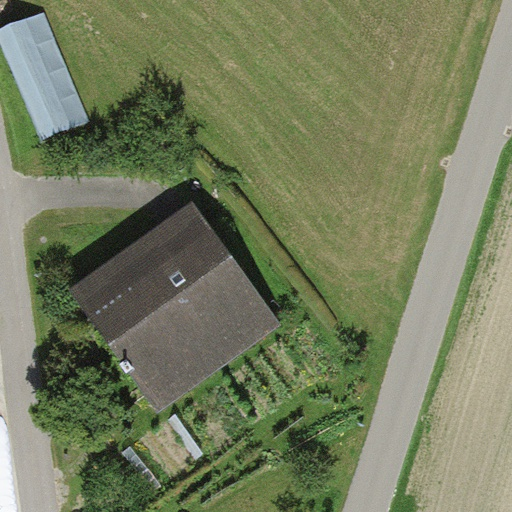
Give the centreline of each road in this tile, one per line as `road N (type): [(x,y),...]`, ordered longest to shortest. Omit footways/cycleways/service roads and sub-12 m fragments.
road 1 (unclassified): [(386,511),(511,142)]
road 2 (unclassified): [(0,225),(42,511)]
